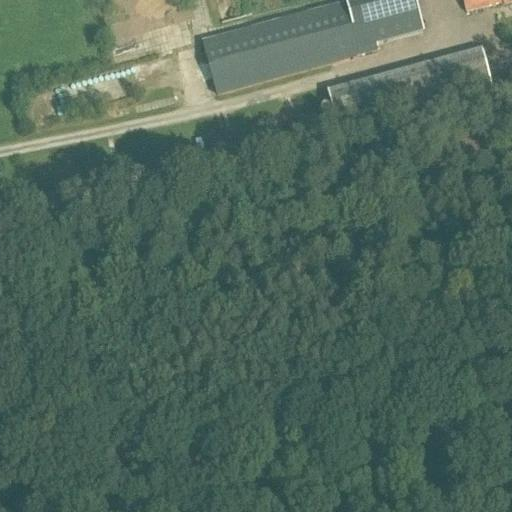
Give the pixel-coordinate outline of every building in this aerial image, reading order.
[(324,0),(328,12),(204,45),(219,98),(425,41),(413,0),(324,0)] [(511,0),(463,0),(467,14),(504,5),(504,6),(511,4),(511,0)] [(480,48),(327,91),(339,134),(492,91),(480,48)] [(131,70),(134,82),(151,78),(148,65),(131,70)] [(185,77),(98,98),(106,129),(192,108),(185,77)]
